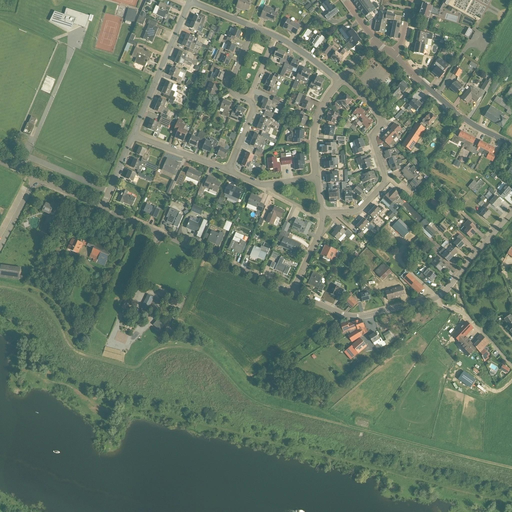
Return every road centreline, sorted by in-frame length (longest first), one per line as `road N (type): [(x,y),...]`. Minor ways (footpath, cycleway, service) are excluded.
road 1 (track): [(511,468),(259,404),(190,347),(156,350),(135,368),(80,354),(38,300),(0,287)]
road 2 (unclassified): [(293,291),(101,208)]
road 3 (unclassified): [(132,134),(188,6)]
road 4 (residential): [(384,178),(372,139),(380,118),(340,80)]
